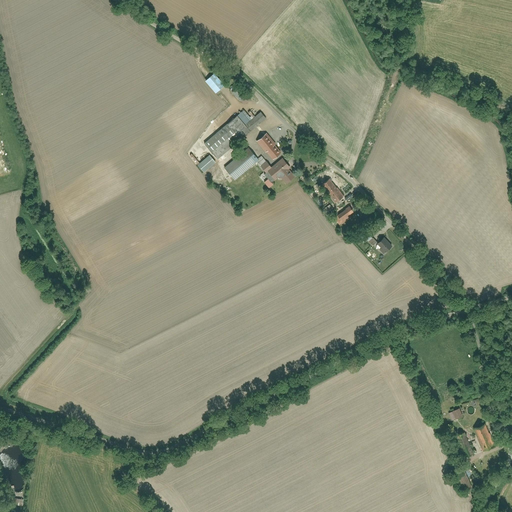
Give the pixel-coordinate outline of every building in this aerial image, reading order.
[(216,74),(208,81),(218,92),(226,85),(216,74)] [(240,86),(233,94),(246,105),(252,97),(240,86)] [(243,113),(206,144),(220,160),(267,120),(261,113),(250,122),(243,113)] [(257,142),(274,161),(283,152),(266,133),(257,142)] [(249,150),(226,169),(235,180),(258,161),(249,150)] [(211,156),(198,165),(205,174),(217,164),(211,156)] [(261,166),(267,173),(265,174),(273,183),(276,180),(278,182),(283,179),(288,185),(296,178),(291,171),(293,170),(284,160),(273,168),(267,161),(261,166)] [(269,179),(264,183),(269,190),(274,186),(269,179)] [(334,179),(323,187),(336,204),(346,196),(334,179)] [(338,216),(343,224),(355,215),(350,208),(338,216)] [(373,236),(368,240),(374,247),(379,242),(373,236)] [(374,247),(385,257),(394,249),(383,238),(379,242),(374,247)] [(461,410),(450,414),(453,422),(463,418),(461,410)] [(488,424),(475,429),(484,450),(496,445),(488,424)] [(466,433),(459,436),(468,457),(475,454),(466,433)] [(468,472),(461,475),(468,491),(475,487),(468,472)]
